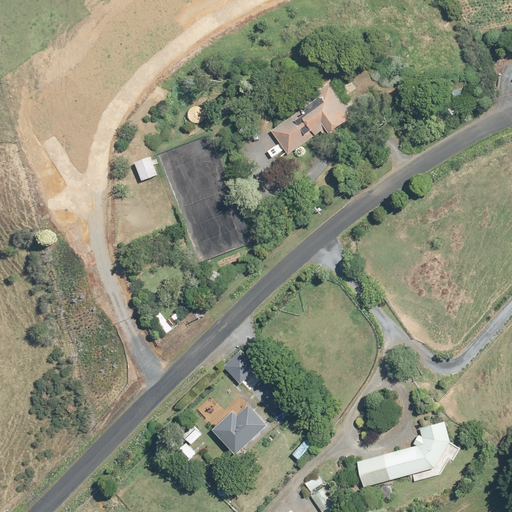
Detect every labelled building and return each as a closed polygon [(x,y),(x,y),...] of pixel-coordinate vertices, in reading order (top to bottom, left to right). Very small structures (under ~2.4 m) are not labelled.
[(356,118),(332,83),(314,95),(317,99),(300,110),(302,112),(273,131),(290,155),(324,132),(328,137),(356,118)] [(161,176),(154,157),(138,163),(145,181),(161,176)] [(177,312),(167,319),(162,312),(155,317),(168,335),(175,330),(173,327),(182,320),(177,312)] [(226,364),(250,391),(268,374),(244,348),(226,364)] [(228,444),(225,446),(231,453),(234,450),(237,454),(270,425),(253,405),(240,416),(237,412),(216,430),(228,444)] [(423,430),(417,447),(360,463),(367,487),(414,474),(416,482),(445,474),(450,460),(455,462),(463,448),(454,444),(447,421),(423,428),(423,430)] [(195,425),(194,426),(177,443),(195,461),(210,445),(203,437),(205,435),(195,425)] [(346,511),(328,484),(320,474),(305,484),(312,494),(324,511),(346,511)]
